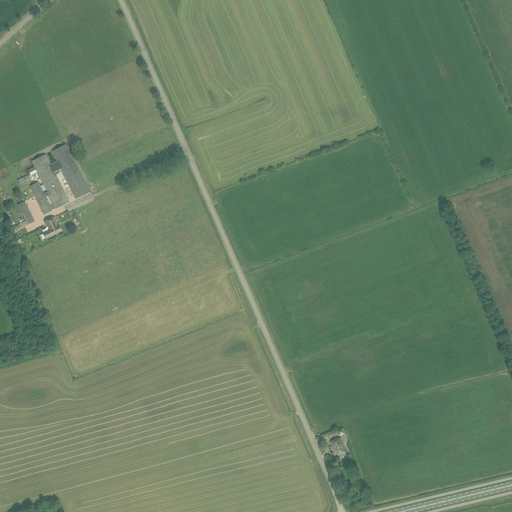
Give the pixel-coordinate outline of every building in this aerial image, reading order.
[(76,199),(89,193),(66,145),(52,151),(57,161),(51,164),(46,155),(33,161),(48,192),(49,195),(56,209),(69,202),(55,172),(61,169),(76,199)] [(20,187),(28,183),(32,182),(29,175),(18,180),(18,182),(20,187)] [(49,195),(48,192),(44,194),(38,183),(30,187),(44,215),(52,211),(45,197),(49,195)] [(25,221),(19,224),(20,227),(21,228),(35,221),(30,212),(23,216),(25,221)] [(46,239),(62,231),(59,226),(54,217),(44,222),(47,228),(42,231),(44,233),(43,233),(46,239)] [(341,438),(331,442),(336,454),(346,450),(341,438)]
